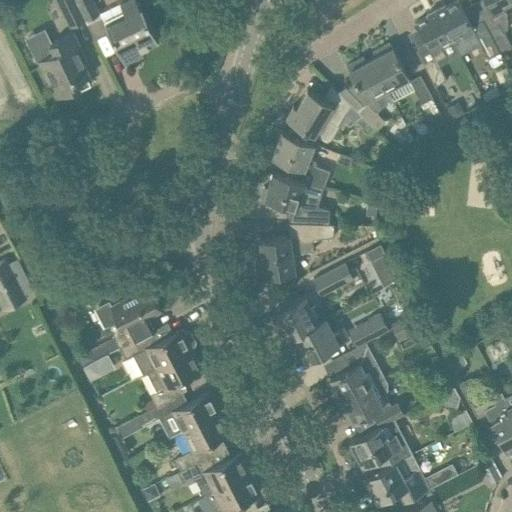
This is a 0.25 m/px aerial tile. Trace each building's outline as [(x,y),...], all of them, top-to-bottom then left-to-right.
[(57,0),(71,26),(85,19),(75,0),(57,0)] [(100,12),(93,0),(75,0),(85,19),(100,12)] [(105,24),(116,45),(125,63),(132,60),(129,54),(158,40),(141,6),(139,7),(136,0),(126,0),(120,3),(125,14),(105,24)] [(445,3),(435,8),(450,36),(461,30),(464,35),(474,29),(459,0),(455,0),(446,5),(445,3)] [(487,28),(499,51),(511,45),(504,31),(507,29),(506,13),(502,5),(510,0),(486,0),(493,13),(483,19),(487,28)] [(415,21),(424,39),(433,56),(422,62),(434,85),(446,79),(435,58),(445,54),(441,46),(452,41),(450,36),(435,8),(426,13),(428,15),(415,21)] [(477,33),(489,56),(499,51),(487,28),(477,33)] [(49,42),(53,49),(54,51),(38,59),(56,97),(80,85),(77,80),(90,74),(78,49),(81,47),(73,30),(49,42)] [(375,54),(370,57),(391,96),(387,87),(408,75),(389,41),(373,50),(375,54)] [(338,90),(351,103),(356,108),(364,99),(367,102),(358,110),(362,114),(376,128),(377,129),(385,120),(376,111),(391,96),(370,57),(365,60),(363,55),(346,64),(355,80),(348,83),(346,82),(338,90)] [(505,72),(499,59),(490,64),(497,77),(505,72)] [(421,102),(431,97),(432,97),(420,74),(409,79),(421,102)] [(307,88),(296,106),(293,104),(288,111),(285,116),(302,127),(313,134),(314,132),(327,141),(351,103),(338,90),(330,83),(322,96),(307,88)] [(485,99),(500,92),(496,85),(482,93),(485,99)] [(463,109),(459,101),(447,106),(451,115),(463,109)] [(444,122),(438,110),(428,114),(434,126),(444,122)] [(370,134),(376,128),(362,114),(357,120),(370,134)] [(313,142),(300,137),(282,129),(271,155),(296,165),(291,176),(305,180),(323,185),(329,169),(314,163),(316,159),(308,156),(313,142)] [(353,157),(340,152),(336,162),(349,167),(353,157)] [(305,180),(291,176),(272,170),(264,197),(289,204),(289,221),(321,222),(322,205),(307,201),(309,197),(300,195),(305,180)] [(366,214),(375,215),(377,199),(368,198),(366,214)] [(264,273),(284,270),(294,269),(292,252),(313,249),(312,238),(333,235),(334,222),(321,222),(289,221),(288,235),(259,239),(264,273)] [(380,242),(366,250),(384,285),(399,278),(380,242)] [(344,261),(313,277),(321,293),(352,277),(350,273),(360,268),(354,256),(344,261)] [(6,258),(0,261),(0,290),(7,305),(25,296),(6,258)] [(106,285),(103,276),(89,280),(91,289),(106,285)] [(119,346),(143,333),(137,321),(153,313),(160,309),(148,285),(112,304),(109,299),(94,307),(104,326),(108,324),(119,346)] [(272,311),(285,336),(282,337),(281,336),(280,337),(281,339),(292,333),(324,316),(326,315),(318,300),(320,299),(314,289),(272,311)] [(388,329),(380,313),(349,328),(357,345),(388,329)] [(399,340),(423,327),(416,314),(392,326),(399,340)] [(292,333),(306,359),(348,336),(343,326),(332,331),(324,316),(292,333)] [(192,347),(191,346),(195,344),(196,341),(190,329),(187,328),(183,330),(182,327),(157,340),(151,329),(143,333),(119,346),(126,358),(133,354),(143,372),(146,370),(192,347)] [(341,398),(384,376),(366,340),(343,352),(350,366),(325,379),(334,395),(338,393),(341,398)] [(84,347),(76,352),(83,365),(96,358),(92,350),(84,347)] [(192,347),(146,370),(157,390),(150,393),(153,398),(143,404),(146,409),(173,395),(178,392),(178,393),(183,390),(177,379),(202,367),(192,347)] [(441,390),(452,385),(444,368),(436,371),(434,378),(440,391),(441,390)] [(379,423),(393,416),(402,411),(397,401),(390,404),(384,391),(387,389),(387,381),(384,376),(341,398),(343,403),(339,405),(348,422),(372,409),(379,423)] [(485,403),(475,383),(463,389),(473,409),(485,403)] [(219,410),(209,390),(178,406),(173,395),(146,409),(138,413),(143,424),(159,416),(168,436),(181,429),(219,410)] [(511,410),(510,405),(505,396),(502,397),(499,390),(494,393),(493,398),(495,402),(485,407),(484,409),(491,421),(490,421),(506,451),(511,448),(511,410)] [(174,457),(180,468),(210,453),(204,443),(229,430),(219,410),(181,429),(191,449),(174,457)] [(349,439),(362,464),(369,460),(375,471),(406,455),(399,442),(404,436),(393,416),(379,423),(349,439)] [(213,490),(250,471),(240,451),(215,464),(210,453),(180,468),(177,470),(183,481),(194,475),(204,495),(213,490)] [(404,501),(422,491),(429,488),(425,481),(425,480),(418,467),(402,475),(395,461),(406,455),(375,471),(364,476),(377,501),(398,490),(404,501)] [(490,456),(480,462),(485,473),(496,467),(490,456)] [(452,466),(425,480),(425,481),(429,488),(456,474),(452,466)] [(244,511),(250,509),(243,511),(239,511),(235,503),(260,491),(250,471),(213,490),(204,495),(198,498),(204,511),(244,511)] [(435,511),(429,499),(404,511),(435,511)]
